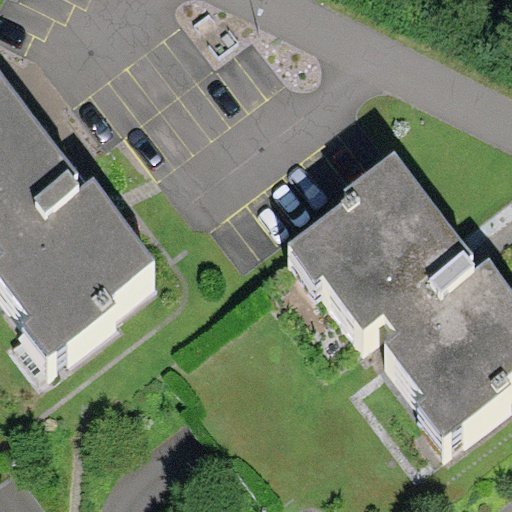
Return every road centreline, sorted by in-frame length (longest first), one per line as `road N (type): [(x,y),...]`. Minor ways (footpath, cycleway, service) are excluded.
road 1 (residential): [(511,127),(255,0)]
road 2 (unknown): [(373,58),(191,207)]
